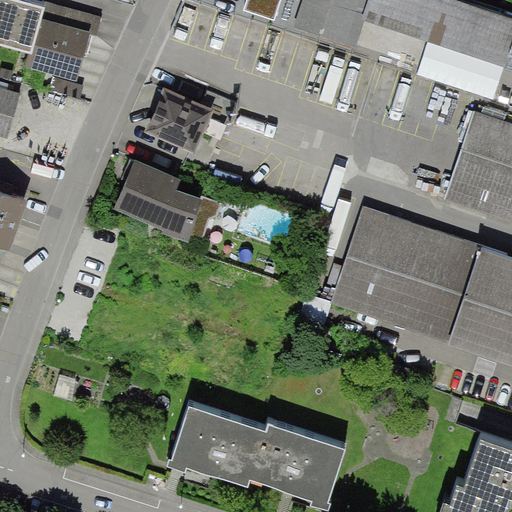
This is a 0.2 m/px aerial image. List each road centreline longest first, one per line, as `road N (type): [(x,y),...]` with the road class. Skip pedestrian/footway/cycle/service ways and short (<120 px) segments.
road 1 (residential): [(0,410),(62,231),(160,0)]
road 2 (unknown): [(511,226),(380,168),(253,87),(144,37)]
road 3 (residential): [(148,511),(0,458)]
